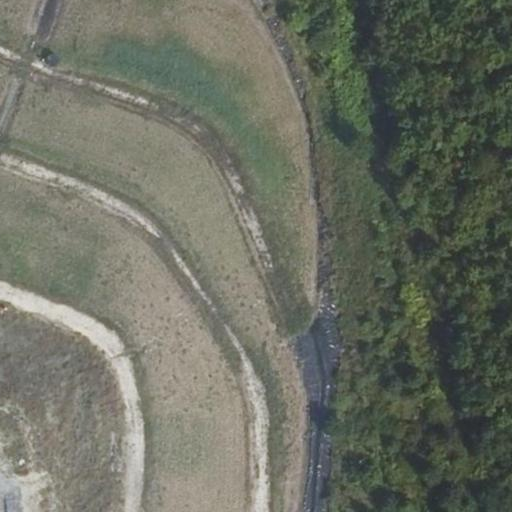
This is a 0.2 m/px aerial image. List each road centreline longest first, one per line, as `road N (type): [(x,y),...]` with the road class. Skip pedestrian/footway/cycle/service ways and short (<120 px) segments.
road 1 (track): [(475,511),(353,0)]
road 2 (track): [(0,158),(133,212),(162,239),(242,367),(256,415),(256,511)]
road 3 (track): [(271,273),(213,152),(187,125),(0,53)]
